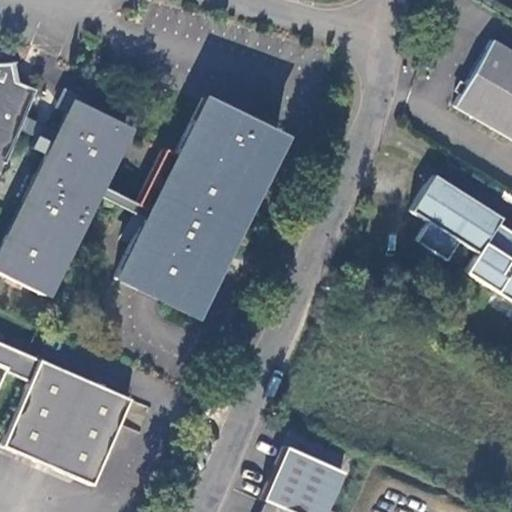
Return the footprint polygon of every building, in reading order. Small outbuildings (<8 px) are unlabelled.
[(511,50),(492,38),(454,105),(511,139),(511,50)] [(0,166),(2,161),(5,162),(18,129),(21,121),(34,90),(14,80),(11,61),(3,64),(0,63),(0,166)] [(54,137),(21,121),(18,129),(51,145),(0,248),(0,276),(41,296),(123,127),(78,104),(79,102),(68,97),(58,106),(65,115),(54,137)] [(215,250),(217,246),(221,248),(276,135),(201,99),(174,156),(162,150),(130,214),(142,220),(113,279),(188,315),(211,269),(207,267),(208,263),(205,262),(211,248),(215,250)] [(498,217),(431,175),(409,209),(423,218),(411,239),(443,260),(456,239),(472,250),(461,271),(511,303),(511,236),(495,225),(498,217)] [(0,342),(0,375),(2,371),(25,381),(0,438),(0,445),(89,484),(127,397),(0,342)] [(141,426),(148,406),(131,400),(124,420),(141,426)] [(262,500),(257,511),(322,511),(339,472),(278,446),(257,498),(262,500)]
